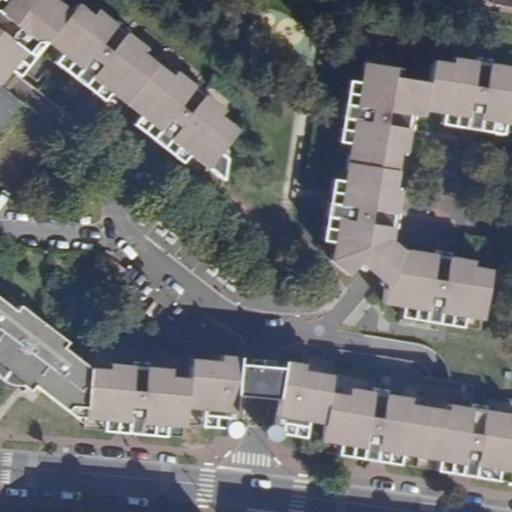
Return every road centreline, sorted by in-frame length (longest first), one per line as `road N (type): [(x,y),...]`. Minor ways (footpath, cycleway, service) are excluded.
road 1 (tertiary): [(0,464),(251,492)]
road 2 (tertiary): [(251,492),(394,511)]
